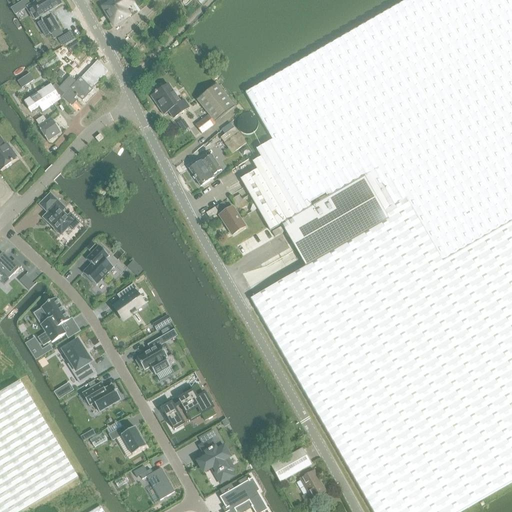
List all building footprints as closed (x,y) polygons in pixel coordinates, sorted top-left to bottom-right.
[(26,11),(32,19),(33,19),(34,21),(41,17),(42,20),(41,20),(50,35),(51,35),(53,39),(61,35),(58,30),(59,30),(50,15),(49,16),(48,13),(61,5),(57,0),(39,0),(27,8),(28,10),(26,11)] [(130,0),(115,0),(103,8),(113,26),(129,16),(125,9),(133,4),(130,0)] [(256,150),(260,158),(294,217),(363,177),(387,219),(306,266),(307,268),(252,300),(373,511),(458,511),(511,481),(511,0),(408,0),(244,94),(272,141),(256,150)] [(70,33),(59,40),(63,46),(74,40),(70,33)] [(75,43),(67,47),(71,54),(78,48),(78,47),(75,43)] [(55,53),(39,63),(44,71),(59,61),(55,53)] [(70,77),(59,89),(64,95),(60,99),(60,100),(61,100),(63,98),(71,106),(76,101),(74,99),(77,96),(82,101),(92,90),(91,89),(107,72),(97,62),(81,79),(80,79),(76,83),(70,77)] [(34,81),(30,74),(17,82),(22,89),(34,81)] [(201,135),(215,124),(214,123),(235,107),(217,84),(196,101),(208,116),(195,126),(201,135)] [(60,99),(51,85),(24,102),(30,112),(39,107),(42,112),(60,100),(60,99)] [(189,108),(184,101),(181,103),(169,85),(151,97),(164,115),(169,112),(173,119),(189,108)] [(257,124),(256,122),(256,120),(254,117),(251,115),(248,115),(245,115),(243,116),(241,117),(239,120),(239,122),(238,124),(239,127),(241,130),(244,132),(248,133),(251,132),(254,130),(256,127),(257,124)] [(61,134),(51,119),(47,122),(43,117),(36,121),(40,127),(38,128),(48,143),(61,134)] [(234,128),(220,139),(224,145),(231,155),(246,144),(234,128)] [(100,135),(95,139),(98,143),(103,138),(100,135)] [(0,171),(15,160),(15,159),(16,158),(10,149),(8,151),(0,139),(0,171)] [(221,170),(211,155),(189,170),(200,187),(214,178),(212,176),(221,170)] [(282,224),(294,217),(260,158),(252,163),(256,170),(240,180),(269,231),(282,224)] [(282,224),(306,266),(387,219),(363,177),(294,217),(282,224)] [(51,195),(39,207),(45,212),(46,214),(41,219),(53,230),(53,231),(56,235),(58,235),(60,238),(68,229),(71,232),(80,224),(70,214),(67,217),(63,212),(66,210),(51,195)] [(215,208),(219,214),(227,208),(223,203),(215,208)] [(232,236),(245,228),(232,207),(219,216),(232,236)] [(280,228),(272,233),(275,238),(283,233),(280,228)] [(83,273),(82,273),(96,286),(97,286),(96,285),(113,268),(113,269),(114,268),(105,260),(108,257),(109,257),(98,246),(98,247),(87,260),(86,259),(86,260),(91,265),(83,273)] [(0,253),(0,281),(4,286),(22,268),(15,260),(12,263),(3,254),(2,256),(0,253)] [(25,276),(19,281),(29,291),(34,285),(25,276)] [(124,300),(114,307),(121,317),(123,321),(130,316),(145,304),(144,304),(135,293),(138,291),(133,284),(120,294),(124,300)] [(41,309),(33,314),(41,326),(46,334),(38,339),(43,346),(51,342),(52,343),(66,335),(61,326),(70,321),(56,299),(41,308),(41,309)] [(168,317),(163,320),(167,326),(172,323),(168,317)] [(174,330),(167,334),(171,341),(177,337),(174,330)] [(25,344),(27,347),(36,361),(52,350),(50,346),(42,350),(35,338),(25,344)] [(138,361),(136,362),(141,370),(143,369),(144,371),(150,368),(155,376),(157,375),(168,368),(170,367),(165,359),(167,358),(161,346),(163,345),(159,339),(147,346),(151,351),(137,359),(138,361)] [(77,342),(63,351),(71,364),(68,366),(80,384),(96,374),(91,367),(90,367),(88,364),(91,363),(87,357),(88,357),(83,349),(82,349),(77,342)] [(0,511),(13,511),(77,474),(45,420),(20,382),(0,393),(0,511)] [(91,390),(82,395),(89,406),(94,404),(99,413),(120,401),(112,386),(105,391),(104,389),(101,390),(99,386),(101,385),(101,384),(96,387),(91,390)] [(169,401),(162,405),(164,409),(162,410),(173,430),(174,429),(174,430),(183,426),(174,410),(181,406),(186,415),(187,414),(191,421),(201,415),(205,422),(216,416),(209,404),(212,403),(208,394),(196,400),(195,398),(202,394),(197,385),(184,392),(187,396),(178,401),(180,404),(173,407),(169,401)] [(59,389),(54,393),(59,401),(64,397),(59,389)] [(109,435),(113,441),(122,436),(133,456),(147,447),(136,428),(127,433),(124,427),(109,435)] [(103,434),(90,441),(95,448),(107,441),(103,434)] [(208,457),(198,463),(204,473),(213,467),(217,473),(215,474),(221,483),(232,476),(229,471),(233,469),(227,459),(229,457),(224,448),(222,449),(216,439),(216,438),(216,437),(200,447),(205,455),(206,454),(208,457)] [(311,467),(301,450),(270,467),(280,484),(311,467)] [(144,467),(133,473),(136,478),(140,476),(147,472),(144,467)] [(147,472),(140,476),(142,480),(147,478),(160,501),(174,493),(161,469),(153,474),(150,470),(147,472)] [(325,493),(313,472),(300,480),(312,501),(325,493)] [(125,476),(114,482),(118,488),(128,483),(125,476)] [(246,478),(238,482),(240,486),(233,490),(234,491),(221,498),(225,505),(224,505),(225,508),(226,507),(227,508),(224,510),(225,511),(227,509),(229,511),(227,511),(235,511),(235,510),(248,502),(251,507),(250,507),(251,508),(252,509),(254,511),(264,511),(267,510),(258,495),(259,495),(258,493),(260,492),(259,489),(258,489),(253,480),(253,481),(252,479),(249,481),(249,480),(248,480),(246,478)]
